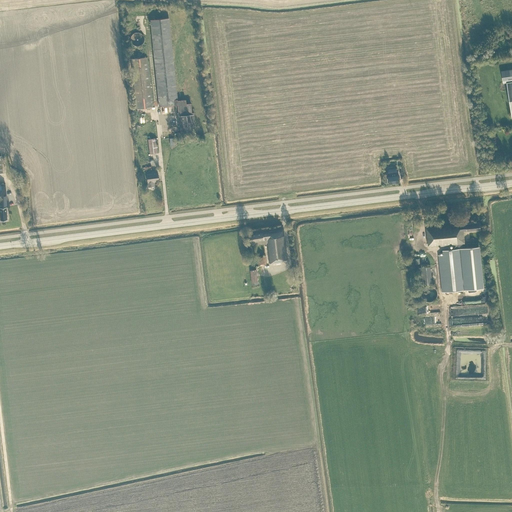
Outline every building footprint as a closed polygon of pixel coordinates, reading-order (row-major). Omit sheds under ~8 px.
[(150,20),(159,107),(177,105),(178,114),(180,136),(196,134),(193,112),(192,112),(191,103),(186,104),(185,100),(177,100),(169,18),(150,20)] [(153,107),(147,57),(131,59),(136,109),(153,107)] [(511,117),(511,69),(501,71),(503,83),(507,82),(511,118),(511,117)] [(158,153),(154,121),(146,121),(149,154),(158,153)] [(388,184),(400,182),(399,175),(396,175),(396,172),(397,172),(397,168),(388,169),(388,173),(389,173),(390,176),(387,177),(388,184)] [(151,171),(151,173),(146,174),(148,187),(154,186),(154,182),(158,181),(157,172),(156,173),(156,170),(151,171)] [(467,289),(463,253),(458,254),(457,244),(462,244),(464,244),(464,232),(481,230),(480,222),(457,225),(457,224),(426,227),(428,247),(452,245),(453,250),(443,251),(443,256),(439,256),(442,292),(467,289)] [(287,260),(287,256),(284,229),(250,234),(251,241),(252,241),(252,245),(267,243),(269,256),(270,263),(287,260)] [(457,244),(458,254),(463,253),(467,289),(484,288),(480,246),(462,248),(462,244),(457,244)] [(266,264),(265,256),(265,255),(257,256),(259,265),(266,264)] [(419,265),(420,283),(433,282),(432,264),(419,265)] [(437,290),(434,290),(434,288),(426,288),(426,296),(436,297),(437,290)]
